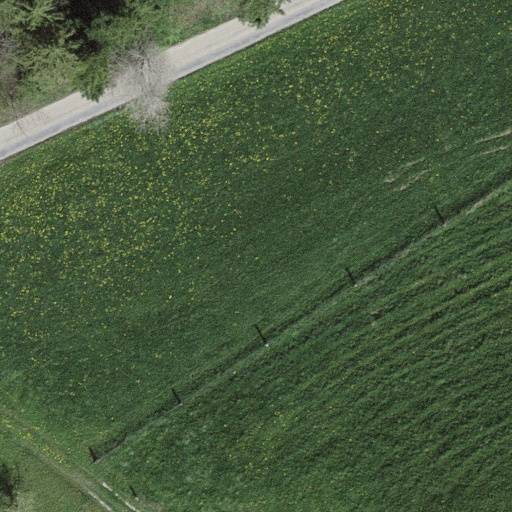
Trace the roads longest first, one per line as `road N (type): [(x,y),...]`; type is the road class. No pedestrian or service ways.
road 1 (unclassified): [(0,138),(297,0)]
road 2 (track): [(0,431),(125,511)]
